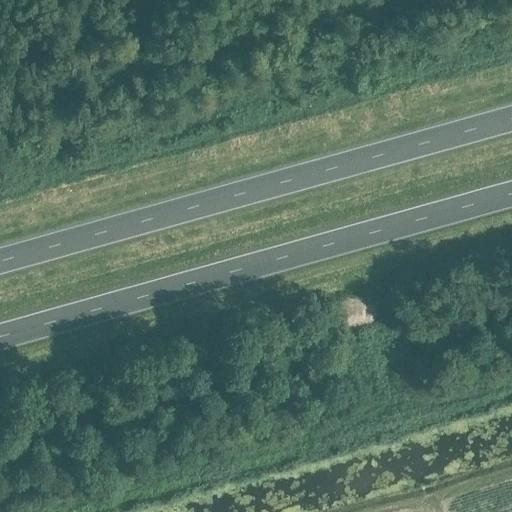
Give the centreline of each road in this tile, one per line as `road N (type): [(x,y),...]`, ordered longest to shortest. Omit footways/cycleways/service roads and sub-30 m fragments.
road 1 (trunk): [(0,341),(511,197)]
road 2 (trunk): [(511,124),(0,265)]
